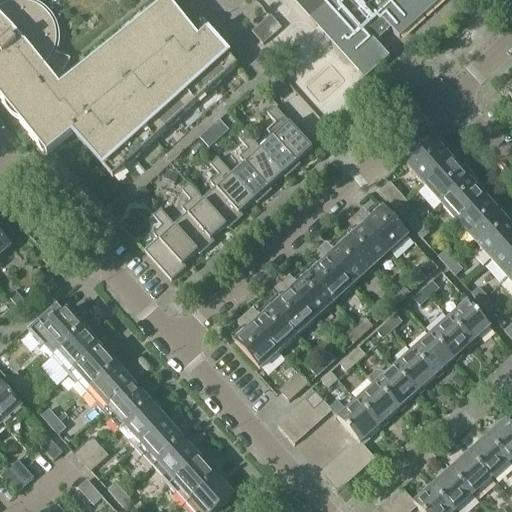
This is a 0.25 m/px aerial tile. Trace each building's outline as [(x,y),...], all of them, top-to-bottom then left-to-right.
[(0,0),(0,98),(47,157),(73,135),(113,179),(237,67),(207,34),(199,41),(167,2),(69,81),(63,73),(65,70),(67,67),(69,64),(70,60),(54,53),(55,49),(56,45),(57,41),(56,37),(56,33),(55,29),(54,25),(52,22),(50,18),(47,15),(44,12),(41,10),(34,6),(30,4),(26,3),(22,3),(18,3),(14,3),(10,5),(8,0),(0,0)] [(400,39),(443,0),(291,0),(302,11),(310,21),(365,82),(390,59),(376,43),(391,29),(400,39)] [(252,33),(263,46),(281,29),(270,17),(252,33)] [(262,92),(249,92),(249,101),(262,101),(262,92)] [(272,137),(259,149),(258,150),(282,177),(281,177),(284,181),(299,167),(296,164),(311,150),(274,109),(268,115),(276,124),(268,132),(272,137)] [(244,164),(232,175),(230,176),(254,202),(253,203),(256,206),(270,193),(267,190),(281,177),(282,177),(258,150),(259,149),(240,127),(232,134),(239,141),(248,150),(239,158),(244,164)] [(207,132),(199,139),(208,149),(215,141),(207,132)] [(409,168),(426,188),(462,155),(458,151),(454,155),(441,140),(409,168)] [(426,188),(442,205),(474,177),(461,163),(466,159),(462,155),(426,188)] [(216,190),(203,201),(202,202),(226,228),(225,229),(228,232),(243,218),(240,215),(253,203),(254,202),(230,176),(232,175),(218,160),(211,167),(220,177),(211,184),(216,190)] [(176,184),(179,175),(167,171),(164,180),(176,184)] [(442,205),(458,223),(495,191),(491,188),(487,192),(474,177),(442,205)] [(380,194),(397,213),(408,204),(390,184),(380,194)] [(187,215),(174,227),(173,228),(197,254),(196,255),(198,258),(213,245),(211,242),(225,229),(226,228),(202,202),(203,201),(190,186),(182,193),(191,202),(182,210),(187,215)] [(458,223),(475,243),(507,214),(494,199),(498,196),(495,191),(458,223)] [(135,199),(141,206),(149,199),(143,192),(135,199)] [(362,216),(358,219),(391,256),(410,239),(380,206),(365,220),(362,216)] [(173,228),(174,227),(161,212),(154,219),(162,228),(153,236),(158,241),(144,254),(170,284),(185,270),(182,267),(196,255),(197,254),(173,228)] [(475,243),(492,261),(511,243),(511,219),(507,214),(475,243)] [(405,222),(413,231),(421,224),(413,215),(405,222)] [(357,227),(343,240),(372,273),(391,256),(358,219),(354,223),(357,227)] [(421,224),(413,231),(422,241),(430,234),(421,224)] [(0,260),(11,250),(0,237),(0,260)] [(325,249),(320,253),(353,289),(372,273),(343,240),(328,253),(325,249)] [(511,243),(492,261),(508,280),(511,276),(511,243)] [(438,259),(446,268),(454,261),(446,252),(438,259)] [(320,260),(305,274),(335,306),(353,289),(320,253),(316,256),(320,260)] [(454,261),(446,268),(455,278),(463,271),(454,261)] [(421,272),(428,279),(438,270),(431,263),(421,272)] [(288,282),(283,286),(316,323),(335,306),(305,274),(291,286),(288,282)] [(433,283),(424,292),(430,299),(440,291),(433,283)] [(284,293),(268,306),(298,339),(316,323),(283,286),(280,289),(284,293)] [(404,287),(394,296),(401,304),(410,295),(404,287)] [(471,295),(480,305),(488,298),(479,288),(471,295)] [(24,302),(14,291),(8,297),(18,308),(24,302)] [(430,299),(424,292),(414,301),(420,308),(430,299)] [(401,304),(394,296),(384,305),(391,312),(401,304)] [(488,298),(480,305),(489,315),(497,308),(488,298)] [(468,304),(450,320),(472,345),(490,329),(468,304)] [(48,343),(57,354),(87,327),(80,319),(77,322),(67,310),(64,313),(57,305),(27,332),(42,348),(48,343)] [(251,315),(247,319),(280,356),(298,339),(268,306),(255,319),(251,315)] [(396,316),(386,325),(393,333),(403,324),(396,316)] [(280,356),(247,319),(243,322),(246,326),(231,339),(261,372),(280,356)] [(450,320),(431,337),(453,362),(472,345),(450,320)] [(367,321),(356,330),(363,338),(373,328),(367,321)] [(393,333),(386,325),(377,333),(384,341),(393,333)] [(62,370),(69,377),(101,347),(91,337),(94,334),(87,327),(57,354),(67,365),(62,370)] [(363,338),(356,330),(347,338),(354,345),(363,338)] [(431,337),(412,354),(435,379),(453,362),(431,337)] [(81,380),(90,391),(120,363),(113,356),(110,358),(101,347),(69,377),(76,385),(81,380)] [(359,349),(349,358),(356,366),(366,357),(359,349)] [(330,354),(320,363),(326,371),(337,361),(330,354)] [(412,354),(393,370),(415,396),(435,379),(412,354)] [(356,366),(349,358),(340,366),(347,374),(356,366)] [(96,406),(102,413),(134,384),(125,374),(127,371),(120,363),(90,391),(101,402),(96,406)] [(326,371),(320,363),(311,371),(317,379),(326,371)] [(368,380),(374,387),(375,386),(397,412),(415,396),(393,370),(388,374),(377,372),(368,380)] [(8,381),(16,391),(24,384),(15,374),(8,381)] [(322,383),(328,390),(338,382),(331,374),(322,383)] [(280,393),(289,404),(308,387),(298,377),(280,393)] [(24,384),(16,391),(25,400),(33,393),(24,384)] [(114,415),(124,426),(153,400),(147,393),(144,396),(134,384),(102,413),(109,420),(114,415)] [(0,423),(2,426),(14,415),(18,420),(26,413),(0,385),(0,423)] [(375,386),(374,387),(356,403),(379,428),(397,412),(375,386)] [(315,395),(305,403),(313,412),(323,404),(315,395)] [(128,441),(136,450),(168,420),(158,410),(160,408),(153,400),(124,426),(134,437),(128,441)] [(305,403),(297,411),(313,429),(322,421),(313,412),(305,403)] [(338,419),(358,441),(360,444),(361,444),(379,428),(356,403),(338,419)] [(331,413),(323,404),(313,412),(322,421),(331,413)] [(42,418),(50,427),(58,420),(50,411),(42,418)] [(297,411),(288,419),(304,437),(313,429),(297,411)] [(304,437),(288,419),(279,426),(295,445),(304,437)] [(58,420),(50,427),(59,437),(67,430),(58,420)] [(147,452),(157,463),(187,436),(180,428),(178,431),(168,420),(136,450),(142,457),(147,452)] [(511,426),(506,421),(487,437),(510,463),(511,461),(511,426)] [(37,444),(53,462),(62,453),(46,436),(37,444)] [(162,479),(169,486),(201,457),(191,446),(194,443),(187,436),(157,463),(167,474),(162,479)] [(487,437),(469,454),(491,479),(510,463),(487,437)] [(75,454),(83,464),(100,448),(92,439),(75,454)] [(358,441),(349,449),(366,467),(375,459),(361,444),(360,444),(358,441)] [(100,448),(83,464),(91,472),(108,457),(100,448)] [(349,449),(340,457),(356,476),(366,467),(349,449)] [(469,454),(451,470),(473,496),(491,479),(469,454)] [(181,489),(191,500),(220,473),(213,466),(211,468),(201,457),(169,486),(176,494),(181,489)] [(340,457),(330,465),(347,484),(356,476),(340,457)] [(18,462),(8,471),(24,488),(34,479),(18,462)] [(347,484),(330,465),(321,473),(338,492),(347,484)] [(451,470),(432,487),(454,511),(455,511),(473,496),(451,470)] [(24,488),(8,471),(0,478),(16,495),(24,488)] [(220,473),(191,500),(200,511),(199,511),(214,511),(216,511),(234,495),(224,484),(227,481),(220,473)] [(78,489),(94,507),(103,499),(87,481),(78,489)] [(109,492),(116,501),(124,494),(117,485),(109,492)] [(454,511),(432,487),(414,503),(418,508),(421,511),(454,511)] [(401,489),(391,497),(404,511),(412,511),(418,508),(414,503),(401,489)] [(124,494),(116,501),(126,511),(134,504),(124,494)] [(404,511),(391,497),(382,506),(387,511),(404,511)]
